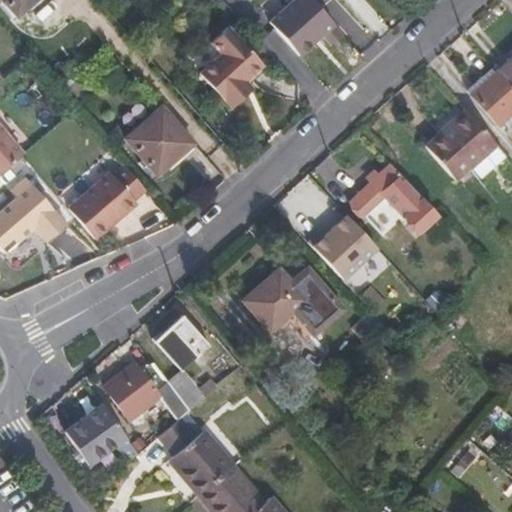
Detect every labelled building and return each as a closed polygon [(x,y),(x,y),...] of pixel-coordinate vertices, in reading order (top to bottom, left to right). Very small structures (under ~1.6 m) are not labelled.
[(1,0),(16,16),(34,0),(1,0)] [(313,0),(285,0),(267,17),(300,53),(334,22),(313,0)] [(264,66),(229,28),(211,43),(221,55),(200,75),(232,109),(247,96),(241,88),(264,66)] [(511,89),(511,58),(497,72),(511,89)] [(507,135),(511,130),(511,89),(497,72),(471,95),(507,135)] [(83,91),(76,83),(64,92),(71,102),(83,91)] [(432,126),(439,133),(423,147),(453,181),(494,145),(458,104),(432,126)] [(156,175),(193,143),(161,107),(125,139),(156,175)] [(0,175),(23,155),(0,128),(0,175)] [(95,240),(136,205),(133,201),(145,191),(125,166),(112,177),(109,174),(69,210),(95,240)] [(437,218),(391,168),(349,205),(362,221),(386,199),(418,235),(437,218)] [(66,226),(26,178),(5,196),(12,204),(0,213),(0,251),(3,255),(34,230),(46,243),(66,226)] [(346,214),(312,246),(345,281),(379,250),(346,214)] [(339,310),(306,270),(289,284),(277,272),(243,300),(268,328),(291,310),(311,333),(339,310)] [(182,369),(208,345),(180,316),(153,341),(180,371),(182,369)] [(166,381),(152,363),(140,372),(132,363),(103,387),(128,420),(158,398),(176,421),(181,418),(189,411),(166,381)] [(189,411),(216,388),(215,386),(209,379),(197,388),(182,369),(180,371),(166,381),(189,411)] [(236,393),(225,378),(215,386),(216,388),(227,401),(236,393)] [(137,454),(102,404),(64,432),(87,465),(114,446),(127,463),(137,454)] [(232,466),(202,431),(195,436),(181,418),(176,421),(157,438),(172,457),(167,460),(197,496),(220,477),(232,466)] [(210,511),(278,511),(268,499),(262,503),(232,466),(220,477),(197,496),(210,511)]
